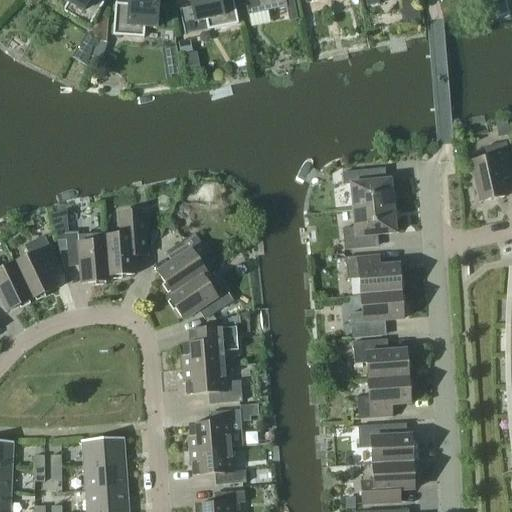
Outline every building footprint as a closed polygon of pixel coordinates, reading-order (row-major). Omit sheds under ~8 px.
[(61,0),(67,3),(62,12),(88,28),(105,1),(103,0),(61,0)] [(157,0),(128,0),(128,5),(115,4),(112,36),(143,38),(144,28),(156,29),(157,0)] [(188,0),(191,8),(180,10),(183,26),(205,21),(207,30),(238,24),(232,0),(188,0)] [(244,0),(248,16),(267,12),(287,7),(285,0),(244,0)] [(285,0),(287,7),(290,21),(297,20),(293,0),(285,0)] [(410,11),(404,12),(407,25),(420,23),(417,10),(410,11)] [(108,18),(102,17),(91,35),(90,37),(95,40),(97,41),(106,42),(108,18)] [(167,49),(171,79),(185,77),(181,47),(167,49)] [(511,177),(511,172),(506,143),(484,147),(487,159),(470,163),(478,203),(505,197),(501,179),(511,177)] [(356,211),(392,207),(389,180),(368,182),(367,171),(342,173),(343,185),(354,185),(356,211)] [(395,234),(392,207),(356,211),(357,228),(342,229),(344,251),(374,248),(373,236),(395,234)] [(121,236),(104,237),(104,242),(105,242),(108,277),(134,275),(133,257),(145,256),(141,212),(120,214),(121,236)] [(11,231),(7,224),(0,226),(0,229),(3,235),(11,231)] [(104,242),(104,237),(104,234),(78,236),(77,232),(65,233),(68,263),(80,262),(81,284),(108,282),(108,277),(105,242),(104,242)] [(201,276),(205,273),(196,259),(206,252),(194,234),(169,250),(175,260),(157,272),(172,294),(172,295),(201,276)] [(29,257),(14,264),(31,300),(55,289),(48,272),(58,267),(44,237),(24,246),(29,257)] [(360,296),(400,293),(398,266),(380,267),(379,255),(345,258),(347,280),(358,279),(360,296)] [(0,297),(7,312),(31,300),(14,264),(0,270),(0,297)] [(210,290),(201,276),(172,295),(172,294),(167,297),(182,320),(201,308),(207,318),(232,301),(220,283),(210,290)] [(402,319),(400,293),(360,296),(361,313),(349,314),(351,339),(381,337),(380,321),(402,319)] [(181,346),(183,370),(224,367),(223,352),(237,351),(235,324),(239,324),(239,317),(220,323),(221,329),(188,332),(189,345),(181,346)] [(367,380),(407,377),(405,351),(383,352),(382,340),(352,343),(354,364),(366,363),(367,380)] [(225,383),(224,367),(183,370),(185,395),(213,393),(214,405),(241,402),(240,382),(225,383)] [(409,404),(407,377),(367,380),(368,397),(356,398),(358,420),(392,417),(391,405),(409,404)] [(230,448),(242,448),(239,411),(215,413),(215,424),(188,426),(190,451),(230,448)] [(372,465),(411,463),(410,436),(388,437),(388,425),(358,427),(359,449),(371,448),(372,465)] [(81,443),(83,467),(124,464),(123,440),(124,440),(124,439),(80,442),(80,443),(81,443)] [(0,467),(11,468),(12,444),(13,444),(13,443),(0,442),(0,467)] [(230,448),(190,451),(192,476),(219,474),(220,485),(245,483),(244,471),(232,472),(230,448)] [(33,469),(44,469),(44,456),(33,456),(33,469)] [(50,456),(50,469),(61,468),(60,456),(50,456)] [(413,490),(411,463),(372,465),(372,482),(360,483),(361,504),(391,503),(391,491),(413,490)] [(124,464),(83,467),(85,492),(126,489),(124,464)] [(11,468),(0,467),(0,492),(10,493),(11,468)] [(61,468),(50,469),(50,482),(61,482),(61,468)] [(44,469),(33,469),(34,482),(44,482),(44,469)] [(127,511),(126,489),(85,492),(86,511),(127,511)] [(194,511),(230,511),(230,504),(244,503),(243,491),(218,493),(219,505),(194,506),(194,511)] [(0,511),(9,511),(10,493),(0,492),(0,511)]
